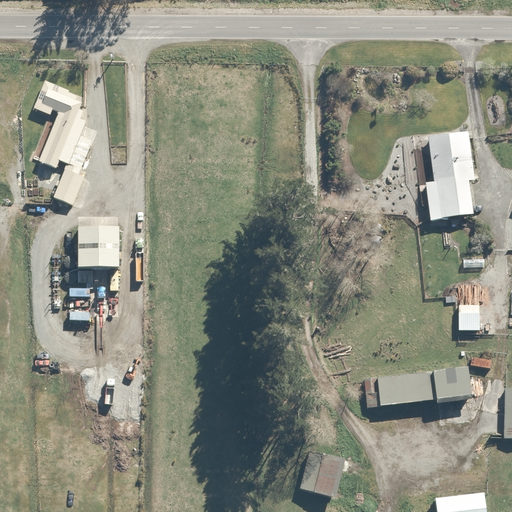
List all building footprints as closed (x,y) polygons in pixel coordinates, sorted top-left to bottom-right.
[(58,163),(65,167),(52,199),(71,207),(84,177),(77,174),(91,144),(79,139),(86,123),(74,118),(82,98),(45,81),(31,111),(48,118),(51,112),(57,115),(54,121),(36,162),(55,171),(58,163)] [(468,134),(425,139),(431,184),(424,185),(428,223),(471,218),(466,183),(474,182),(468,134)] [(49,209),(27,209),(27,227),(48,228),(49,209)] [(117,231),(75,231),(74,272),(116,273),(117,231)] [(90,291),(67,291),(67,319),(90,319),(90,291)] [(366,409),(433,403),(467,400),(464,371),(363,380),(366,409)] [(511,389),(502,389),(502,441),(511,440),(511,389)] [(341,462),(308,453),(298,490),(330,499),(341,462)] [(483,511),(481,493),(431,499),(433,511),(483,511)]
